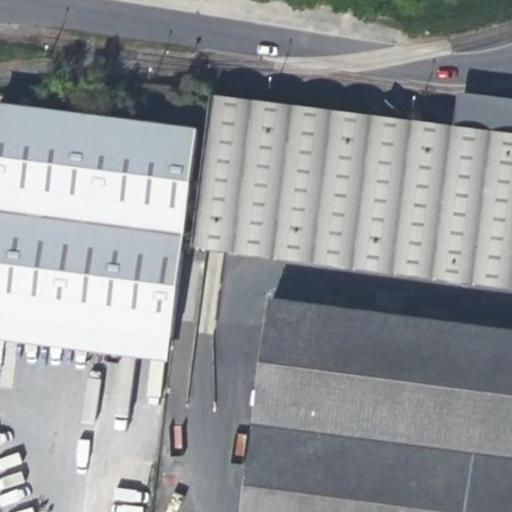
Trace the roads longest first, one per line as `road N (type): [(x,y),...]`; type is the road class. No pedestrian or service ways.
road 1 (residential): [(0,28),(208,35),(485,70),(511,64)]
road 2 (unknown): [(217,511),(229,310),(253,282),(511,314)]
